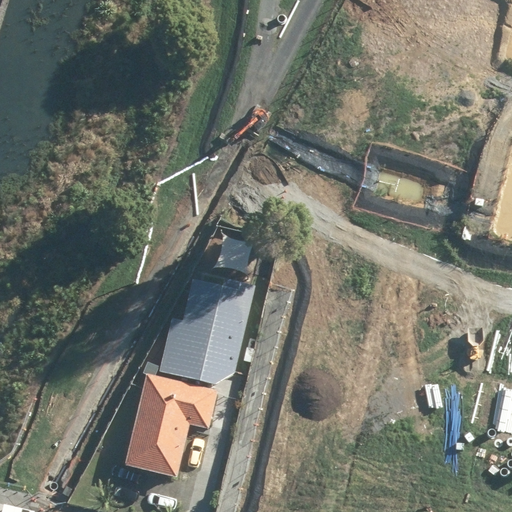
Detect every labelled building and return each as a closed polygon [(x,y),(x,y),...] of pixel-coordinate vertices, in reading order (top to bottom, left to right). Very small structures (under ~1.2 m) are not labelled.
[(341,37),(273,23),(259,92),(327,106),(341,37)] [(412,47),(388,44),(383,86),(407,89),(412,47)] [(469,191),(472,177),(464,176),(474,122),(415,111),(394,218),(453,229),(461,190),(469,191)] [(335,221),(341,198),(345,199),(349,182),(345,181),(349,168),(261,147),(248,199),(313,215),(307,239),(349,250),(355,226),(335,221)] [(484,255),(446,251),(444,270),(482,274),(484,255)] [(235,373),(256,286),(194,272),(183,320),(172,318),(160,373),(215,385),(235,373)] [(497,297),(434,281),(429,301),(417,298),(410,326),(422,329),(417,352),(480,367),(497,297)] [(177,477),(190,424),(210,429),(219,391),(147,374),(125,464),(177,477)] [(470,390),(432,381),(423,421),(462,429),(470,390)] [(299,511),(319,425),(261,412),(241,500),(293,511),(299,511)] [(382,442),(381,449),(366,446),(351,511),(414,511),(415,509),(424,511),(430,483),(421,481),(426,458),(409,455),(410,448),(382,442)] [(511,511),(511,489),(500,488),(497,511),(511,511)]
